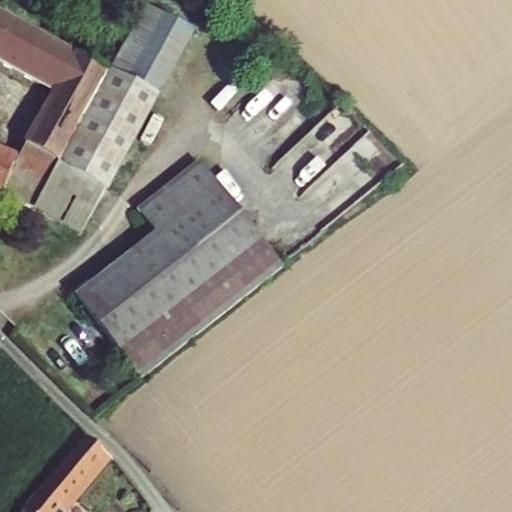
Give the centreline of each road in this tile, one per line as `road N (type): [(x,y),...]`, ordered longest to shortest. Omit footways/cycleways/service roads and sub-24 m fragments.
road 1 (unknown): [(0,311),(112,227),(204,126)]
road 2 (residential): [(0,337),(113,446),(165,511)]
